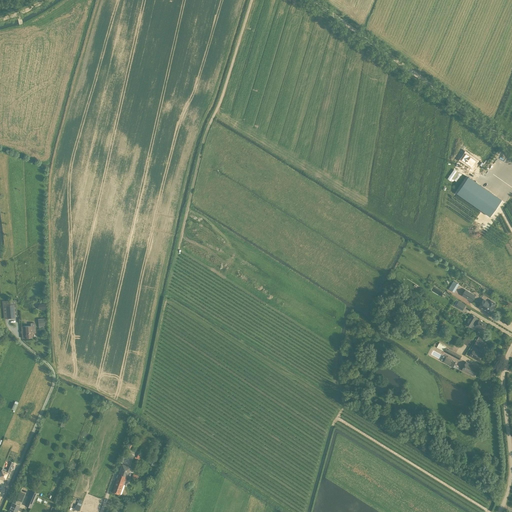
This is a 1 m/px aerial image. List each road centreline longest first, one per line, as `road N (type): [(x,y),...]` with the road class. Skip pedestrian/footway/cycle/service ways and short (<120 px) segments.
road 1 (unclassified): [(250,0),(207,127),(142,412)]
road 2 (unclassified): [(511,151),(305,0)]
road 3 (unclassified): [(499,511),(510,478),(503,372),(511,346)]
